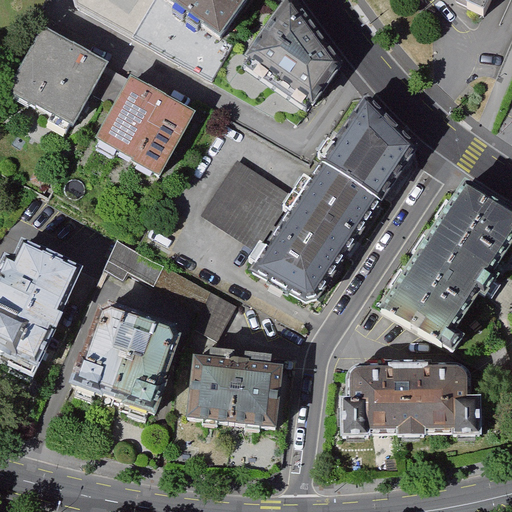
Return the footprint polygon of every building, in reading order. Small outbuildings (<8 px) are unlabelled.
[(131,39),(153,0),(72,0),(70,5),(131,39)] [(163,0),(224,43),(254,0),(163,0)] [(452,0),(460,3),(462,12),(491,26),(503,0),(452,0)] [(335,69),(295,12),(293,11),(291,10),(289,10),(287,12),(249,67),(308,108),(335,69)] [(108,71),(44,36),(10,99),(73,134),(108,71)] [(197,121),(133,85),(98,149),(162,184),(197,121)] [(404,151),(356,104),(296,202),(260,260),(250,277),(295,303),(303,301),(404,151)] [(260,260),(296,202),(240,166),(203,222),(260,260)] [(511,239),(511,218),(467,189),(382,319),(436,354),(511,239)] [(120,247),(87,231),(72,262),(105,277),(109,269),(120,247)] [(213,298),(120,247),(109,269),(203,322),(213,298)] [(78,280),(26,256),(8,296),(2,293),(0,298),(0,358),(36,374),(78,280)] [(240,313),(213,298),(203,322),(198,336),(219,348),(240,313)] [(118,398),(145,324),(114,314),(104,319),(81,385),(118,398)] [(178,342),(174,334),(145,324),(118,398),(155,412),(178,342)] [(212,366),(197,364),(191,425),(279,434),(285,374),(273,373),(274,362),(250,360),(249,370),(236,369),(237,357),(213,355),(212,366)] [(389,372),(360,373),(357,373),(355,375),(353,378),(354,402),(343,402),(343,437),(368,437),(368,430),(457,429),(458,435),(481,435),(481,401),(469,401),(469,380),(469,378),(468,374),(464,372),(460,371),(432,371),(432,368),(389,369),(389,372)]
